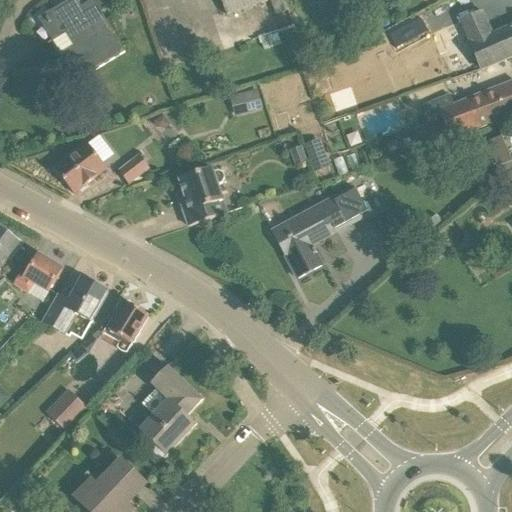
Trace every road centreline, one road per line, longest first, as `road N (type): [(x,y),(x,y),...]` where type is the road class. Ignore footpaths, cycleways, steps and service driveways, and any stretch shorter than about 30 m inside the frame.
road 1 (tertiary): [(301,391),(231,326),(113,248),(0,190)]
road 2 (residential): [(301,391),(183,511)]
